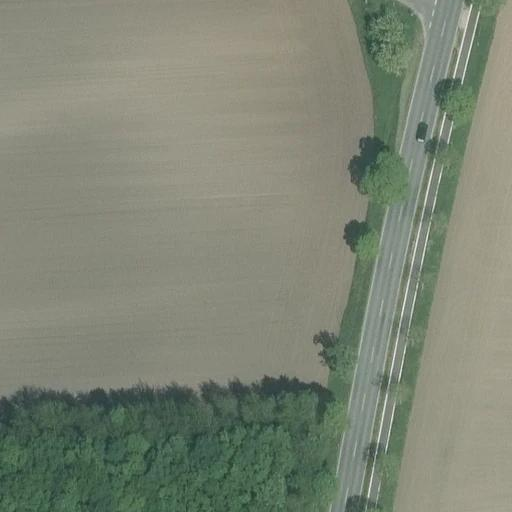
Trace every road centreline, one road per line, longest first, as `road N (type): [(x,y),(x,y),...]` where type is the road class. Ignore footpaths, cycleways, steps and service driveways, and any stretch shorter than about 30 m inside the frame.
road 1 (secondary): [(453,14),(347,511)]
road 2 (track): [(369,412),(0,430)]
